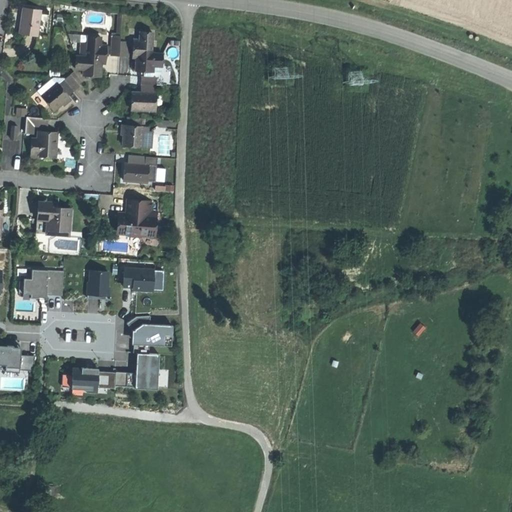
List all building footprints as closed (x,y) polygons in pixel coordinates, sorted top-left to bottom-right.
[(43,11),(26,8),(24,20),(22,33),(40,35),(43,11)] [(154,33),(141,32),(140,42),(134,42),(133,61),(143,61),(143,51),(152,51),(154,33)] [(103,38),(90,37),(90,43),(88,58),(81,57),(77,57),(76,69),(85,70),(84,76),(102,77),(102,68),(98,68),(98,66),(98,64),(106,65),(108,47),(102,47),(103,38)] [(121,42),(112,41),(111,56),(122,57),(128,57),(129,42),(121,42)] [(90,43),(82,42),(81,57),(88,58),(90,43)] [(163,52),(152,51),(143,51),(143,61),(133,61),(133,72),(139,72),(144,72),(153,73),(153,67),(162,67),(163,52)] [(153,73),(144,72),(144,77),(158,78),(162,74),(162,67),(153,67),(153,73)] [(74,72),(60,83),(70,95),(78,89),(84,84),(74,72)] [(158,78),(144,77),(142,93),(157,94),(158,78)] [(48,82),(39,89),(44,94),(52,88),(48,82)] [(59,82),(52,88),(44,94),(56,110),(64,103),(71,97),(70,95),(60,83),(59,82)] [(142,93),(133,92),(132,101),(132,110),(156,111),(157,94),(142,93)] [(48,118),(25,117),(24,133),(33,134),(33,126),(48,126),(48,118)] [(141,120),(127,119),(126,127),(141,128),(141,120)] [(126,127),(124,126),(123,137),(122,146),(142,148),(143,128),(141,128),(126,127)] [(153,128),(143,128),(142,148),(151,148),(153,128)] [(58,133),(39,132),(38,141),(31,140),(30,153),(40,153),(40,157),(56,158),(57,146),(58,133)] [(169,153),(171,138),(161,137),(159,152),(169,153)] [(146,157),(127,156),(127,165),(146,166),(146,157)] [(127,165),(124,165),(124,173),(123,183),(148,184),(149,166),(146,166),(127,165)] [(158,167),(149,166),(148,184),(156,185),(158,167)] [(139,203),(127,202),(126,217),(121,216),(119,236),(130,237),(142,238),(142,237),(153,238),(155,216),(151,215),(152,204),(139,203)] [(49,204),(37,203),(35,235),(44,236),(45,231),(68,232),(70,211),(58,210),(58,205),(49,204)] [(154,270),(124,269),(123,287),(134,287),(136,290),(152,291),(154,270)] [(31,282),(20,282),(19,293),(31,293),(30,298),(38,299),(38,296),(62,297),(64,271),(31,270),(31,282)] [(108,272),(94,271),(94,283),(90,283),(88,283),(87,298),(101,299),(101,296),(109,296),(109,288),(107,288),(108,272)] [(137,373),(115,372),(115,373),(114,386),(157,388),(158,355),(148,354),(149,345),(170,347),(171,326),(150,325),(150,316),(136,317),(126,324),(132,331),(134,331),(133,353),(138,353),(137,373)] [(20,355),(20,350),(13,350),(13,347),(13,346),(7,346),(7,347),(0,346),(0,364),(6,365),(5,372),(19,372),(19,370),(33,371),(34,356),(20,355)] [(97,372),(98,370),(87,370),(87,368),(81,368),(81,369),(72,369),(71,388),(81,388),(86,391),(96,392),(96,387),(97,372)] [(113,372),(97,372),(96,387),(114,388),(114,386),(115,373),(113,372)]
